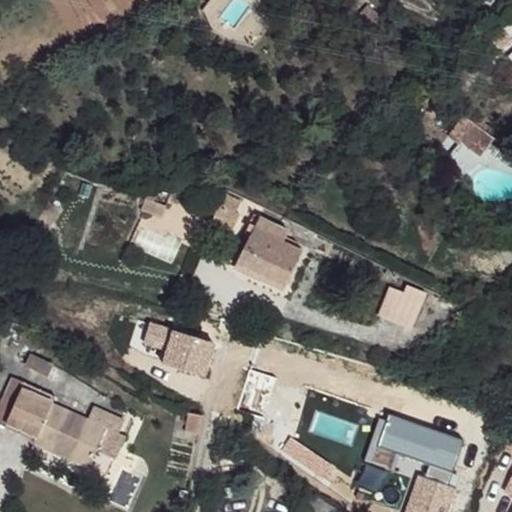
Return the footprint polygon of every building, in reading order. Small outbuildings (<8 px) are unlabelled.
[(472,103),(464,110),(499,133),(504,126),(472,103)] [(499,133),(464,110),(457,123),(490,145),(499,133)] [(245,198),(224,189),(201,233),(222,240),(245,198)] [(290,249),(258,232),(243,268),(294,289),(311,250),(293,241),(290,249)] [(403,293),(386,288),(379,315),(411,328),(428,292),(408,284),(403,293)] [(438,301),(428,297),(417,320),(429,323),(438,301)] [(216,344),(172,330),(150,322),(142,345),(164,352),(161,363),(204,378),(216,344)] [(64,387),(36,374),(35,376),(27,392),(15,386),(6,413),(18,421),(20,415),(47,427),(44,435),(98,457),(110,434),(116,417),(128,421),(132,410),(107,399),(101,413),(61,394),(64,387)] [(201,416),(185,411),(178,443),(194,444),(201,416)] [(463,441),(388,414),(387,421),(379,418),(365,461),(395,471),(400,454),(430,464),(425,477),(418,475),(404,511),(448,511),(457,489),(448,486),(463,441)] [(128,421),(116,417),(110,434),(120,439),(128,421)] [(296,508),(292,511),(341,511),(308,489),(296,508)]
